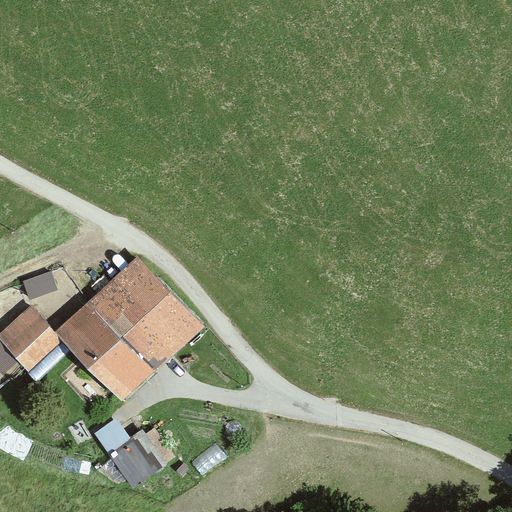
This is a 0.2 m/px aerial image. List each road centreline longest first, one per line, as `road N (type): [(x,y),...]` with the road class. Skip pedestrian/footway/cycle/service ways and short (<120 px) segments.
road 1 (unclassified): [(511,474),(269,383),(166,258),(0,158)]
road 2 (track): [(0,279),(124,233)]
